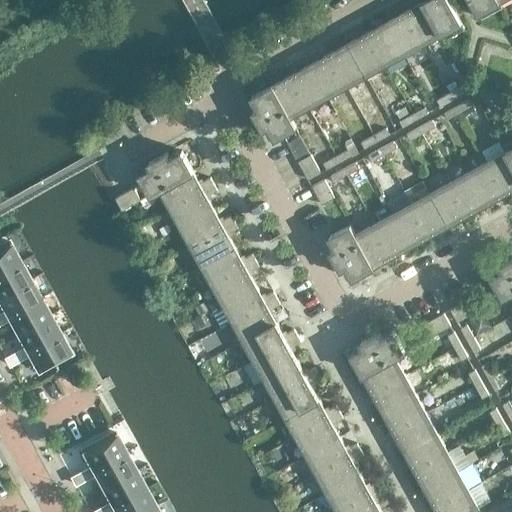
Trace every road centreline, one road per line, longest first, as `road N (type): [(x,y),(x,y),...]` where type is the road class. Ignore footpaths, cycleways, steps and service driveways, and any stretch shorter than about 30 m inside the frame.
road 1 (residential): [(354,321),(222,99)]
road 2 (residential): [(415,511),(320,340),(354,321)]
road 3 (residential): [(222,99),(233,75),(373,0)]
road 4 (residential): [(354,321),(511,232)]
road 5 (residential): [(100,153),(127,153),(222,99)]
